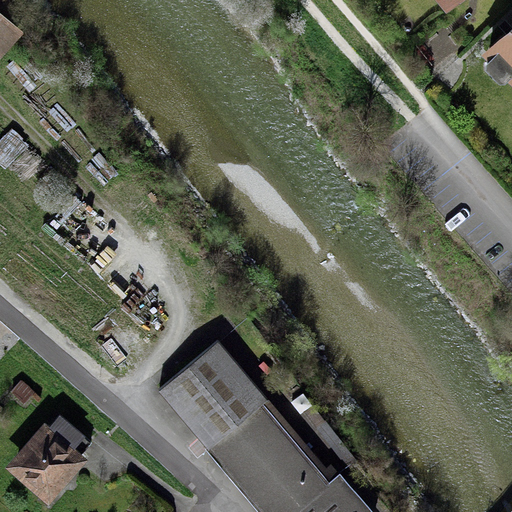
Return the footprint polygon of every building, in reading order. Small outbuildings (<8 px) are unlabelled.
[(0,13),(0,51),(19,30),(0,13)] [(511,74),(511,24),(487,48),(511,74)] [(376,511),(348,479),(336,487),(225,352),(162,399),(260,511),(376,511)] [(326,419),(315,427),(347,468),(357,460),(326,419)] [(81,457),(43,424),(7,465),(45,498),(81,457)]
